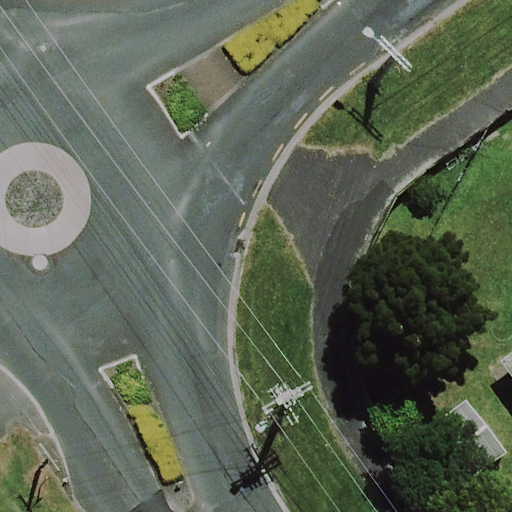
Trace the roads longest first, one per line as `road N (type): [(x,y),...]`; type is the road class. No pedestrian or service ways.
road 1 (residential): [(125,146),(327,0)]
road 2 (residential): [(194,511),(118,370),(91,286)]
road 3 (residential): [(125,146),(139,208),(115,266),(91,286)]
road 4 (residential): [(0,103),(35,96),(70,102),(125,146)]
